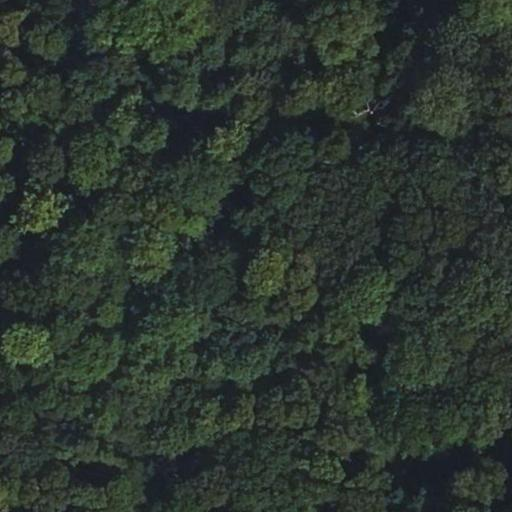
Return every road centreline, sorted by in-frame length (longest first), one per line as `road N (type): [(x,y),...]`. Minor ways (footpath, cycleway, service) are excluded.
road 1 (unknown): [(0,494),(511,416)]
road 2 (unknown): [(0,213),(71,0)]
